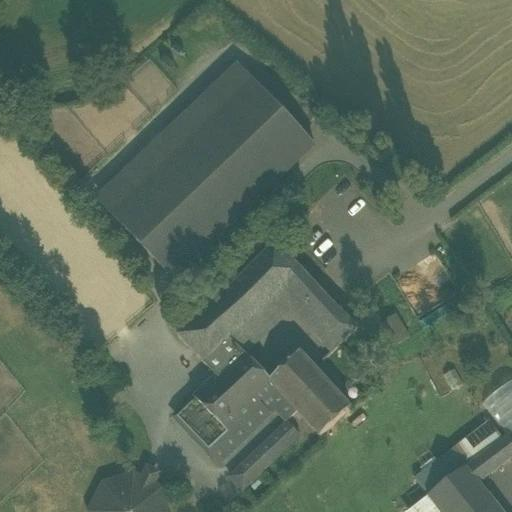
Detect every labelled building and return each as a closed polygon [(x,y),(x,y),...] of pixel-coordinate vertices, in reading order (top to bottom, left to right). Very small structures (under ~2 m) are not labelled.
[(95,199),(112,217),(253,83),(236,65),(95,199)] [(112,217),(173,280),(314,147),(253,83),(112,217)] [(232,342),(289,287),(303,274),(275,245),(178,337),(206,367),(232,342)] [(289,287),(303,303),(318,289),(303,274),(289,287)] [(242,353),(246,357),(291,313),(330,355),(341,345),(312,312),(303,303),(289,287),(232,342),(242,353)] [(303,303),(312,312),(328,299),(318,289),(303,303)] [(357,329),(328,299),(312,312),(341,345),(357,329)] [(411,338),(395,314),(379,325),(394,349),(411,338)] [(206,367),(216,378),(194,399),(227,434),(250,413),(265,398),(276,388),(270,382),(246,357),(242,353),(232,342),(206,367)] [(298,413),(320,438),(350,409),(299,354),(270,382),(276,388),(298,413)] [(454,372),(443,378),(452,393),(463,387),(454,372)] [(508,437),(511,433),(511,382),(482,405),(507,438),(508,437)] [(276,388),(265,398),(250,413),(227,434),(194,399),(180,412),(213,446),(206,452),(219,466),(239,446),(276,411),(286,423),(298,413),(276,388)] [(173,418),(206,452),(213,446),(180,412),(173,418)] [(428,498),(466,469),(477,460),(503,441),(489,423),(438,461),(423,472),(414,479),(428,498)] [(231,478),(243,491),(299,437),(288,424),(231,478)] [(477,460),(489,476),(511,458),(511,441),(508,437),(507,438),(503,441),(477,460)] [(423,472),(438,461),(429,449),(414,460),(423,472)] [(489,476),(477,460),(466,469),(478,484),(489,476)] [(148,466),(140,480),(149,483),(154,487),(161,473),(148,466)] [(499,511),(478,484),(466,469),(428,498),(439,511),(499,511)] [(168,511),(168,507),(161,493),(154,487),(149,483),(140,480),(135,478),(119,479),(105,486),(95,498),(90,511),(168,511)] [(409,511),(439,511),(428,498),(409,511)]
